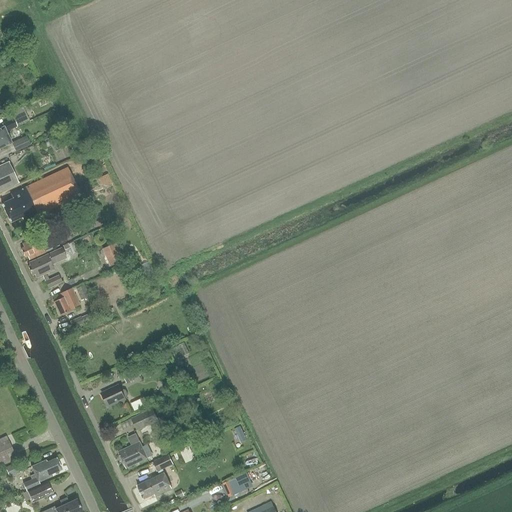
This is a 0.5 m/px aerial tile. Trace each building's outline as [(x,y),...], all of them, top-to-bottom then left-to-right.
[(5,115),(8,121),(2,124),(3,127),(0,128),(0,148),(11,142),(7,133),(18,127),(17,126),(25,122),(22,115),(26,113),(23,107),(5,115)] [(48,138),(55,152),(72,144),(65,130),(48,138)] [(12,143),(16,151),(29,146),(25,137),(12,143)] [(12,169),(8,162),(0,166),(0,191),(18,183),(12,169)] [(10,193),(13,199),(2,204),(11,223),(23,218),(24,221),(34,216),(35,217),(79,197),(81,196),(77,186),(67,168),(10,193)] [(108,173),(98,177),(103,187),(113,182),(108,173)] [(24,248),(21,249),(25,258),(28,257),(29,261),(46,253),(45,251),(52,247),(49,239),(41,243),(38,237),(22,244),(24,248)] [(73,242),(69,244),(70,248),(73,254),(77,252),(73,242)] [(114,242),(101,248),(109,265),(121,260),(114,242)] [(30,266),(28,267),(32,276),(35,275),(36,278),(43,275),(46,282),(45,283),(48,288),(56,285),(53,279),(49,281),(46,274),(53,270),(51,265),(66,259),(63,253),(61,249),(29,264),(30,266)] [(85,286),(77,290),(82,301),(90,297),(85,286)] [(63,298),(54,302),(60,316),(74,310),(74,308),(79,306),(72,289),(61,294),(63,298)] [(80,317),(71,321),(73,327),(83,322),(80,317)] [(141,366),(138,368),(123,374),(127,383),(145,375),(141,366)] [(163,391),(161,392),(163,396),(170,392),(170,391),(170,383),(163,383),(163,391)] [(127,401),(126,398),(127,397),(128,395),(126,390),(124,390),(121,391),(119,387),(102,395),(107,407),(118,402),(120,405),(127,401)] [(25,403),(2,414),(10,431),(33,421),(25,403)] [(153,409),(132,419),(137,431),(159,421),(153,409)] [(244,447),(248,445),(239,426),(235,428),(244,447)] [(129,438),(132,446),(118,453),(126,469),(147,459),(140,443),(136,435),(129,438)] [(0,439),(0,466),(17,459),(6,436),(0,439)] [(184,441),(175,445),(177,451),(186,446),(184,441)] [(180,451),(186,463),(196,459),(190,447),(180,451)] [(158,472),(163,470),(173,465),(169,455),(153,463),(158,472)] [(53,477),(52,474),(62,470),(57,459),(47,463),(45,460),(30,467),(33,475),(31,476),(32,480),(23,484),(23,483),(17,486),(21,494),(29,490),(28,488),(53,477)] [(21,472),(17,463),(6,468),(10,477),(21,472)] [(140,479),(148,476),(145,469),(137,473),(140,479)] [(165,474),(160,476),(137,487),(144,500),(154,495),(155,497),(172,489),(165,474)] [(32,503),(53,494),(48,482),(27,492),(32,503)] [(235,495),(229,482),(223,485),(228,497),(235,495)] [(175,494),(177,499),(184,496),(182,491),(175,494)] [(54,507),(42,511),(82,511),(77,500),(69,503),(67,498),(60,501),(62,507),(56,510),(54,507)]
